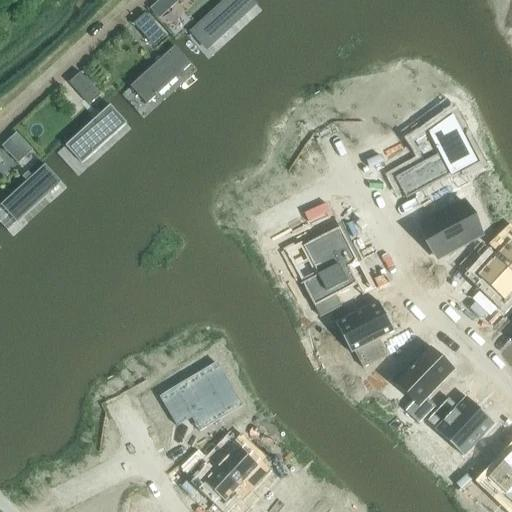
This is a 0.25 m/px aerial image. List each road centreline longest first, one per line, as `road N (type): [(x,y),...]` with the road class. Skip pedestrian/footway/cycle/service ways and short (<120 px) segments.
road 1 (residential): [(511,390),(414,294),(328,137)]
road 2 (residential): [(145,0),(0,132)]
road 3 (residential): [(181,511),(117,400)]
